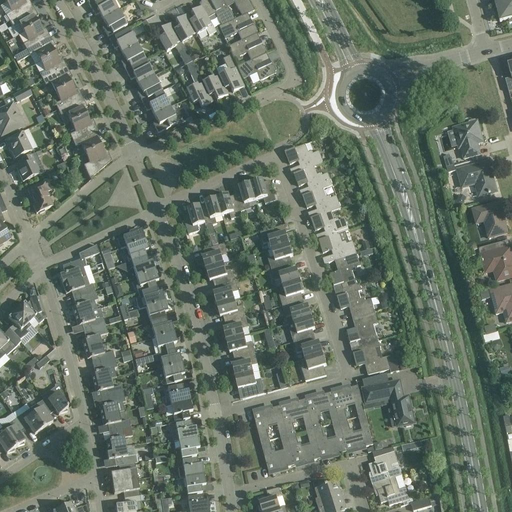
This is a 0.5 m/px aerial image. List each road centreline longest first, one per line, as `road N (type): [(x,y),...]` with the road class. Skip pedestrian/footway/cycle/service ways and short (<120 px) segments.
road 1 (residential): [(215,414),(344,376),(275,153)]
road 2 (secondary): [(481,511),(420,255)]
road 3 (residential): [(135,155),(289,84),(290,70),(253,0)]
road 4 (residential): [(215,414),(156,209)]
road 5 (residential): [(135,155),(54,0)]
road 6 (residential): [(83,423),(39,268)]
road 7 (secondary): [(420,255),(413,204),(382,113)]
road 8 (secondary): [(369,120),(420,255)]
road 9 (residential): [(27,243),(135,155)]
road 10 (residential): [(156,209),(275,153)]
road 11 (residential): [(39,268),(156,209)]
